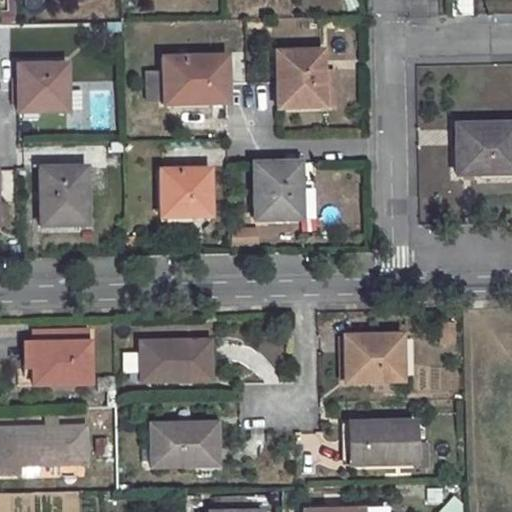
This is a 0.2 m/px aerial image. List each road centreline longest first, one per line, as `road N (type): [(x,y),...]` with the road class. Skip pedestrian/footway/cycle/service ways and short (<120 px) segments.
road 1 (residential): [(301,287),(0,294)]
road 2 (residential): [(245,89),(248,149),(393,146)]
road 3 (residential): [(393,146),(394,284)]
road 4 (residential): [(301,287),(305,417)]
road 5 (residential): [(390,34),(511,32)]
